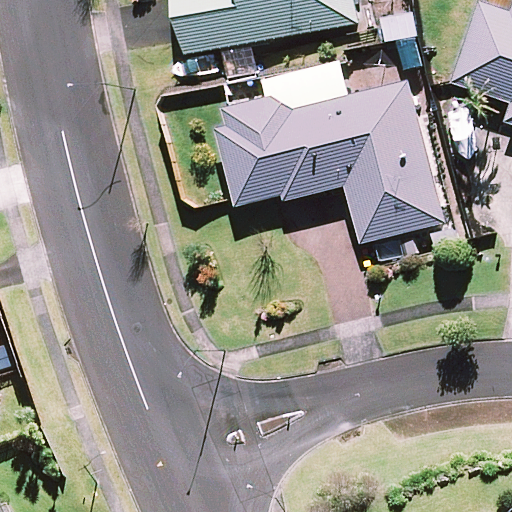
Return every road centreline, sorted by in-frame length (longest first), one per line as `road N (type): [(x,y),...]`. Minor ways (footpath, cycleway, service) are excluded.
road 1 (residential): [(34,0),(108,313),(163,460)]
road 2 (residential): [(511,366),(395,386),(163,460)]
